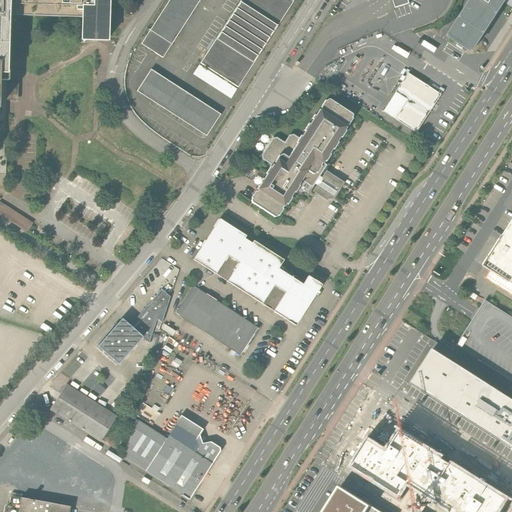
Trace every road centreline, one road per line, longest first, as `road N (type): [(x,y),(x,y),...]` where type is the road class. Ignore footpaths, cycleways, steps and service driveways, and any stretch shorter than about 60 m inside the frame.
road 1 (primary): [(511,61),(223,511)]
road 2 (unclassified): [(0,417),(199,183),(316,0)]
road 3 (primary): [(257,511),(511,114)]
